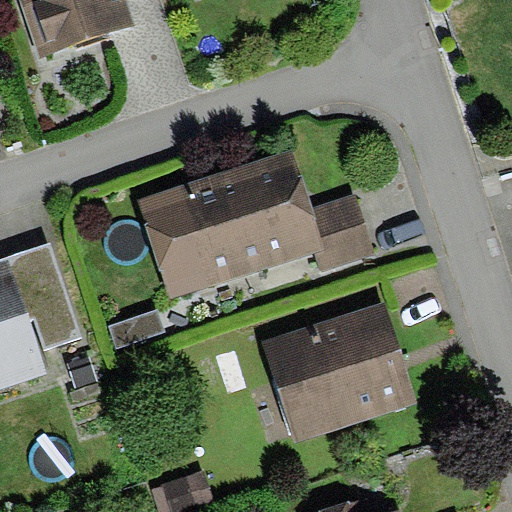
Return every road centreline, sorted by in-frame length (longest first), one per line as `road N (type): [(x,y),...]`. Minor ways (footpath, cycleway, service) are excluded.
road 1 (residential): [(0,185),(407,46)]
road 2 (residential): [(511,365),(407,46)]
